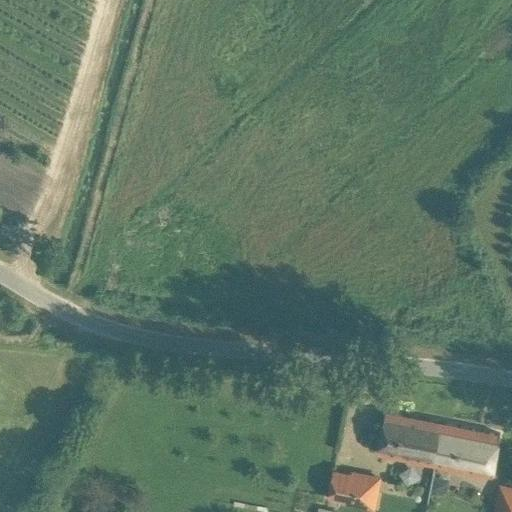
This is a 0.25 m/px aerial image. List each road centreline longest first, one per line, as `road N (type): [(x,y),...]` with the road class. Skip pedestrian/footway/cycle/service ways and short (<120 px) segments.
road 1 (unclassified): [(511,379),(156,341),(95,327),(0,273)]
road 2 (track): [(22,288),(101,0)]
